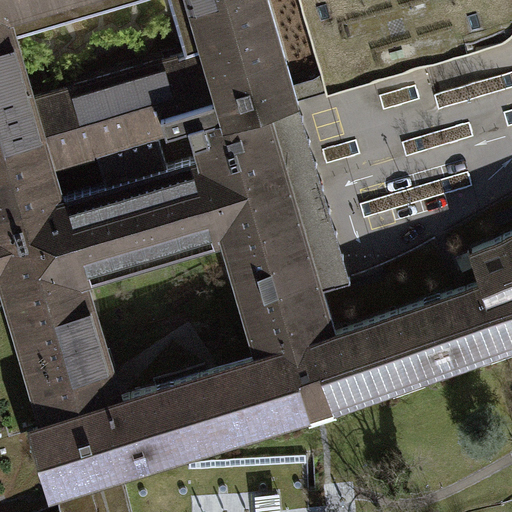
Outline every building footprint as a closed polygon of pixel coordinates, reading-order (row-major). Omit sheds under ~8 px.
[(302,176),(280,104),(294,100),(265,0),(0,0),(0,275),(42,416),(114,395),(80,278),(218,238),(252,354),(284,346),(285,348),(309,340),(309,337),(332,329),(319,284),(332,281),(302,176)] [(511,0),(295,0),(322,92),(501,39),(506,36),(509,32),(511,27),(511,0)] [(284,346),(252,354),(114,395),(42,416),(30,420),(48,484),(53,482),(59,499),(62,511),(87,511),(95,509),(96,511),(126,511),(115,464),(317,404),(511,336),(511,227),(468,248),(479,278),(332,329),(309,337),(309,340),(285,348),(284,346)] [(42,416),(0,275),(0,511),(10,511),(59,499),(53,482),(48,484),(30,420),(42,416)] [(283,511),(283,488),(194,491),(194,511),(283,511)]
